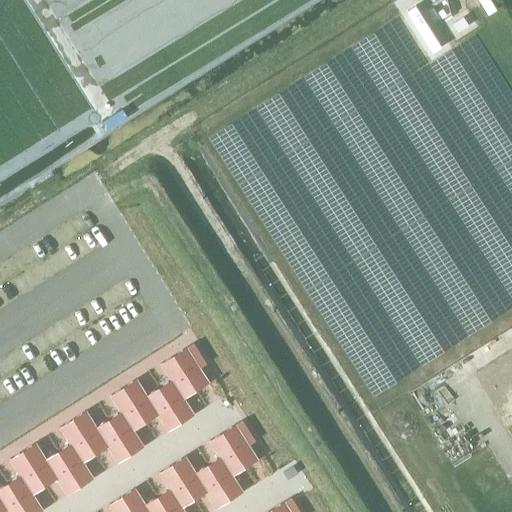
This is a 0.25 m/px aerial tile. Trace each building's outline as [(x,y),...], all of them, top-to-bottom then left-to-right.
[(456,337),(511,303),(511,286),(499,265),(453,293),(449,286),(432,296),(456,337)] [(372,348),(409,327),(396,304),(359,325),(372,348)] [(0,511),(6,511),(7,511),(42,511),(32,496),(58,480),(68,496),(93,480),(83,464),(108,448),(118,464),(143,448),(133,432),(158,416),(169,432),(194,416),(183,400),(209,384),(186,349),(161,365),(171,381),(146,397),(136,381),(111,397),(121,413),(96,429),(86,413),(60,429),(71,445),(45,461),(35,445),(10,461),(20,477),(0,489),(0,511)] [(183,511),(182,508),(207,492),(217,508),(242,493),(232,476),(257,460),(235,425),(210,441),(220,457),(195,473),(185,457),(159,473),(170,489),(144,505),(134,489),(109,505),(113,511),(183,511)] [(289,511),(284,502),(268,511),(289,511)]
